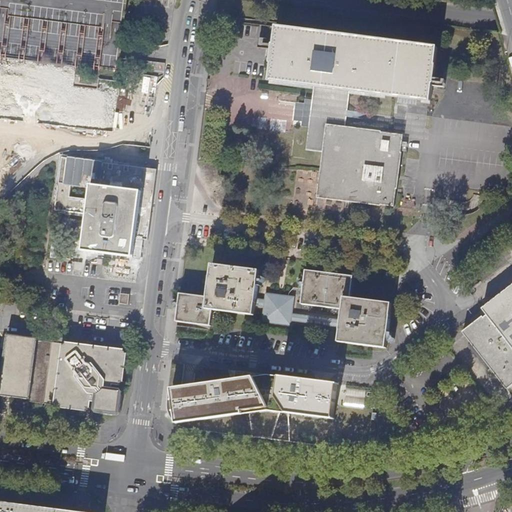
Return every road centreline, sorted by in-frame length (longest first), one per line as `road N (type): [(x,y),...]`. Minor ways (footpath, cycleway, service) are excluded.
road 1 (residential): [(132,458),(187,0)]
road 2 (secondary): [(129,486),(242,500),(369,500),(511,467)]
road 3 (secondary): [(511,434),(447,456),(308,477),(132,458)]
road 4 (secondary): [(132,458),(0,441)]
road 5 (secondary): [(0,469),(129,486)]
